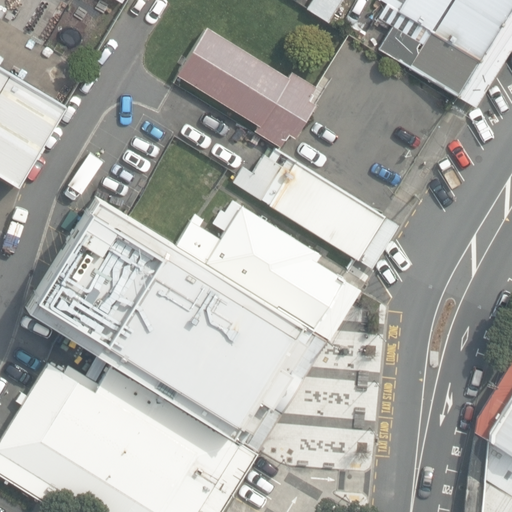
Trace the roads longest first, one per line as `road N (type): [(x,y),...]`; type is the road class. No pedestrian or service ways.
road 1 (tertiary): [(402,511),(397,484),(425,304),(500,200)]
road 2 (tertiary): [(500,200),(418,511)]
